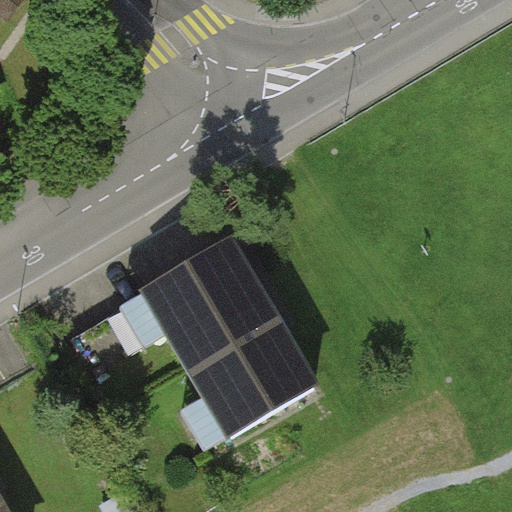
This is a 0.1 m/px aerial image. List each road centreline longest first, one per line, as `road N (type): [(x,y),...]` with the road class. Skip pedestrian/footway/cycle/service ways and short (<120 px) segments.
road 1 (residential): [(0,265),(258,110)]
road 2 (residential): [(258,110),(443,0)]
road 3 (residential): [(258,110),(131,0)]
